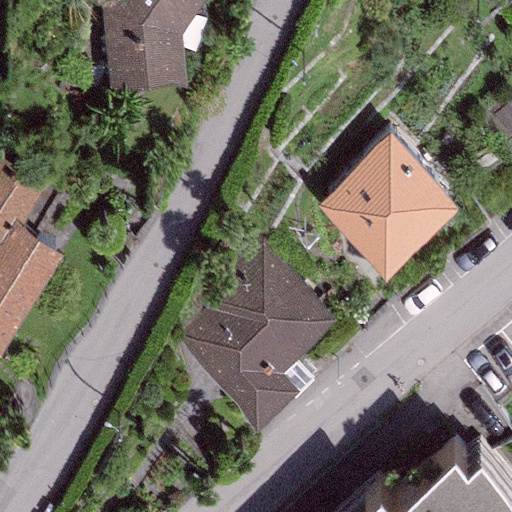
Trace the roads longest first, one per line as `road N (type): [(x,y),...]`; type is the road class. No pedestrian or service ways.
road 1 (residential): [(280,0),(173,212),(0,494)]
road 2 (residential): [(203,511),(511,254)]
